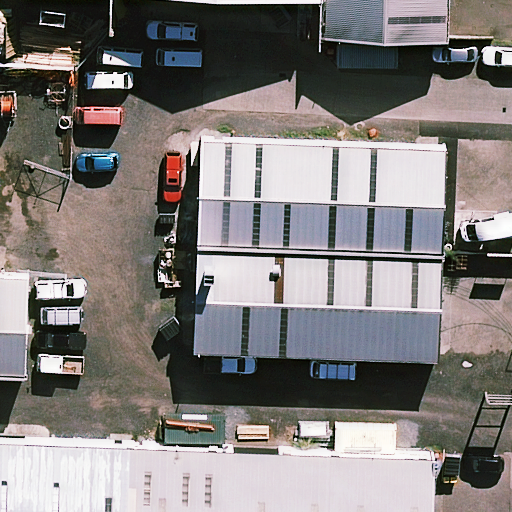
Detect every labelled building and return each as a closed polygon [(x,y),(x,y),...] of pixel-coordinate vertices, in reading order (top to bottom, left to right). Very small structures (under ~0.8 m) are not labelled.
[(458,0),(330,0),(331,9),(458,13),(458,0)] [(0,129),(9,130),(11,81),(0,81),(0,129)] [(449,125),(203,117),(197,333),(442,341),(449,125)] [(43,257),(0,255),(0,350),(40,352),(43,257)] [(428,511),(431,426),(0,412),(0,511),(428,511)]
